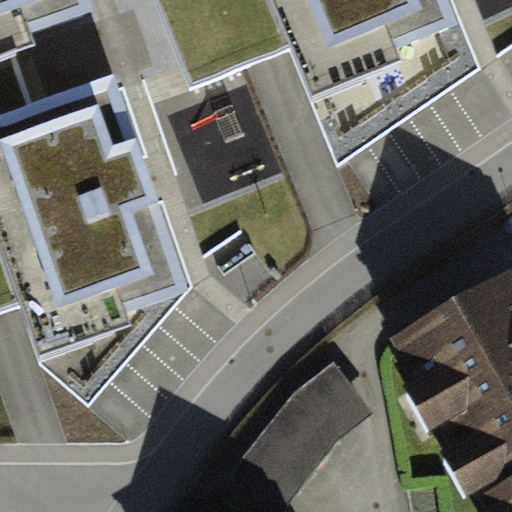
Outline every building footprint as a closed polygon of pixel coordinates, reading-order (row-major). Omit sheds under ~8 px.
[(0,0),(0,64),(36,52),(31,37),(97,13),(92,0),(0,0)] [(269,0),(312,105),(404,68),(398,54),(459,29),(447,0),(269,0)] [(0,252),(37,362),(131,330),(126,318),(191,296),(116,78),(0,117),(0,252)] [(511,511),(511,274),(391,343),(487,511),(511,511)] [(295,395),(228,478),(272,511),(285,511),(338,443),(374,417),(335,364),(295,395)]
